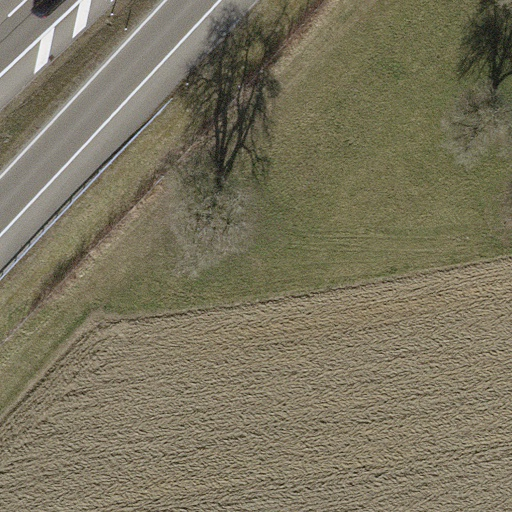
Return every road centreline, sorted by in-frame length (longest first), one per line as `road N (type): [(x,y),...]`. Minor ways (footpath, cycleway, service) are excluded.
road 1 (track): [(0,402),(374,0)]
road 2 (motorway): [(0,213),(196,0)]
